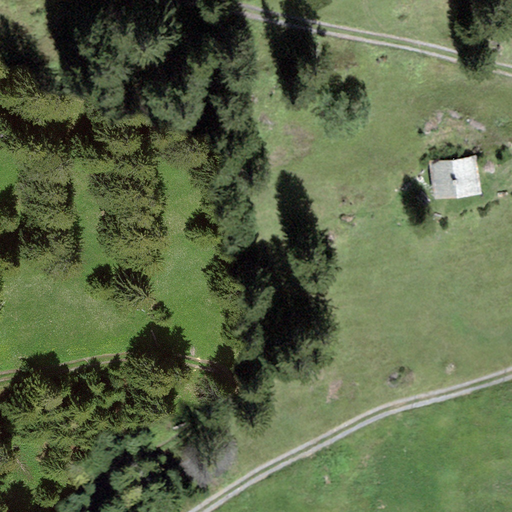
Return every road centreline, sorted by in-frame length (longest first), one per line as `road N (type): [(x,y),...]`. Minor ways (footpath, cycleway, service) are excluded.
road 1 (track): [(177,511),(350,420),(511,368)]
road 2 (track): [(511,69),(190,0)]
